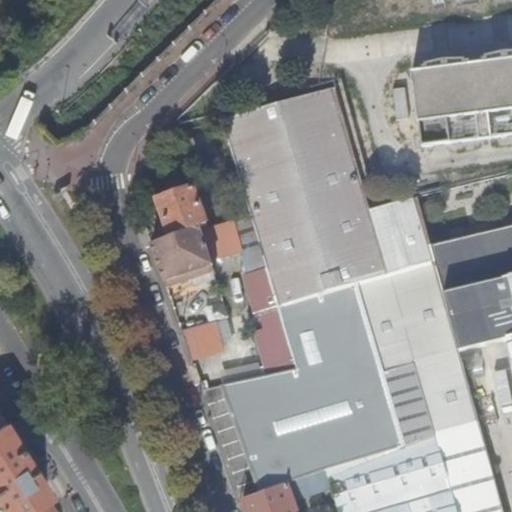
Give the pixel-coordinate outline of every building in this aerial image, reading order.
[(425,68),(426,73),(412,74),(422,148),(511,136),(511,54),(505,55),(485,60),(485,65),(467,67),(466,62),(444,62),(425,68)] [(223,121),(248,204),(236,207),(239,217),(251,214),(286,328),(265,335),(277,376),(224,388),(262,495),(244,502),(247,511),(504,511),(480,423),(434,437),(413,366),(383,375),(356,287),(406,273),(414,300),(444,292),(432,247),(420,199),(396,205),(395,199),(388,201),(390,206),(372,211),(337,88),(223,121)] [(211,262),(202,229),(207,227),(196,191),(159,202),(171,239),(162,242),(152,246),(168,290),(215,275),(211,262)] [(231,220),(241,254),(265,335),(286,328),(251,214),(239,217),(231,220)] [(211,262),(241,254),(231,220),(207,227),(202,229),(211,262)] [(511,226),(432,247),(444,292),(461,354),(511,341),(511,226)] [(406,273),(356,287),(383,375),(413,366),(434,437),(480,423),(461,354),(444,292),(414,300),(406,273)] [(209,306),(213,322),(217,321),(228,319),(223,302),(209,306)] [(182,331),(194,362),(226,353),(217,321),(213,322),(182,331)] [(0,511),(54,511),(49,503),(1,427),(0,424),(0,511)]
